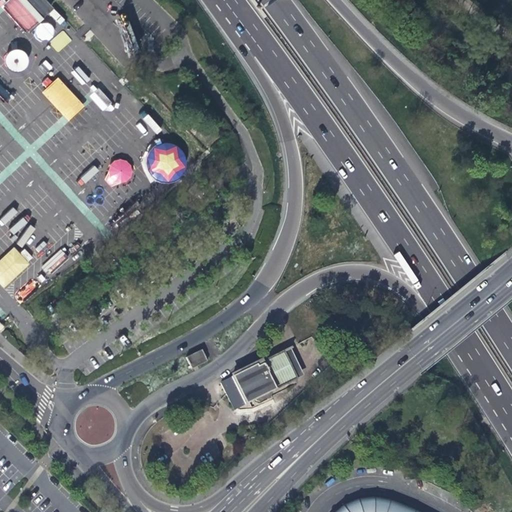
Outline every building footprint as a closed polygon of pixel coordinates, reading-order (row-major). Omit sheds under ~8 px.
[(30,65),(18,46),(3,56),(15,74),(30,65)] [(100,109),(110,102),(100,88),(90,95),(100,109)] [(169,90),(163,96),(171,105),(178,99),(169,90)] [(186,356),(191,367),(207,361),(203,349),(186,356)] [(288,350),(281,353),(245,371),(230,379),(231,380),(237,392),(226,397),(233,411),(254,401),(255,402),(258,403),(268,397),(269,395),(268,393),(302,378),(293,361),(288,350)]
